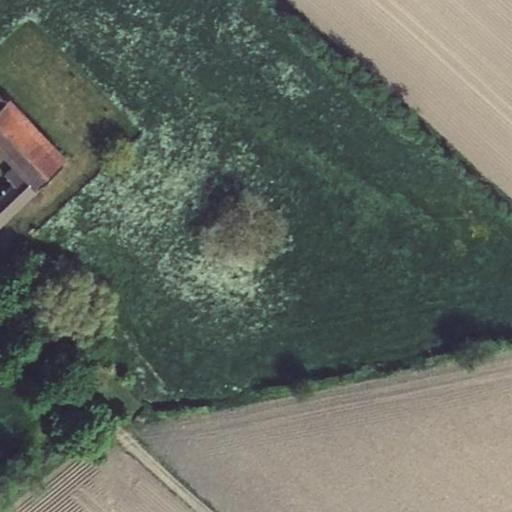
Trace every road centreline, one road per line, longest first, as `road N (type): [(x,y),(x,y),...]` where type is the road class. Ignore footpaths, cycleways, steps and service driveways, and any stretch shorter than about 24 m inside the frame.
road 1 (residential): [(0,337),(112,423)]
road 2 (track): [(206,511),(112,423)]
